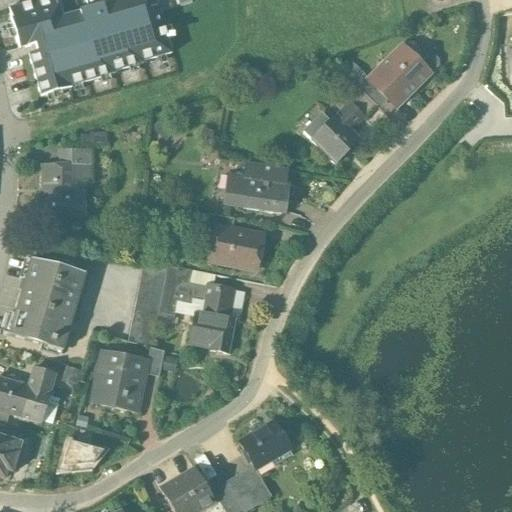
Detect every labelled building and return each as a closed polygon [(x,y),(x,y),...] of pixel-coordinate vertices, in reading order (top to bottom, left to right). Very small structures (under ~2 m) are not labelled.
[(154,0),(126,0),(61,18),(58,6),(57,6),(54,0),(40,0),(8,9),(11,19),(9,20),(15,39),(18,50),(34,46),(37,54),(28,56),(40,99),(71,90),(70,88),(114,76),(114,74),(142,66),(142,64),(171,56),(159,13),(150,15),(148,10),(157,7),(154,0)] [(367,82),(366,83),(380,96),(394,111),(429,77),(400,48),(367,82)] [(367,82),(363,78),(354,87),(372,105),(380,96),(366,83),(367,82)] [(363,120),(348,104),(335,118),(350,133),(363,120)] [(334,117),(310,141),(334,166),(359,142),(350,133),(335,118),(334,117)] [(84,151),(66,151),(65,166),(79,166),(79,167),(84,167),(84,151)] [(65,166),(42,165),(42,201),(36,201),(35,218),(83,219),(84,184),(78,183),(79,167),(79,166),(65,166)] [(285,171),(246,165),(243,181),(227,178),(223,205),(243,208),(243,210),(282,216),(287,187),(283,187),(285,171)] [(480,172),(468,183),(474,190),(487,180),(480,172)] [(233,220),(208,216),(205,229),(217,231),(217,230),(231,233),(233,220)] [(231,233),(217,230),(217,231),(210,264),(252,272),(259,238),(231,233)] [(84,276),(29,261),(7,337),(61,353),(84,276)] [(191,272),(167,267),(166,273),(156,326),(171,330),(177,302),(192,306),(193,303),(202,305),(205,290),(188,286),(191,272)] [(166,273),(143,268),(128,344),(150,350),(151,350),(156,326),(166,273)] [(234,293),(206,287),(205,290),(202,305),(200,316),(194,315),(188,346),(209,350),(209,352),(227,355),(233,322),(228,321),(234,293)] [(151,350),(150,350),(147,362),(148,362),(145,376),(158,379),(163,353),(151,350)] [(147,362),(101,352),(97,370),(107,372),(100,407),(137,415),(145,376),(148,362),(147,362)] [(164,355),(161,369),(174,372),(177,358),(164,355)] [(66,366),(62,379),(78,385),(82,372),(66,366)] [(27,388),(0,380),(0,413),(8,416),(40,425),(41,423),(50,426),(58,400),(48,397),(54,376),(32,370),(27,388)] [(8,416),(0,413),(0,425),(5,427),(8,416)] [(272,424),(238,444),(255,471),(270,462),(273,467),(291,457),(288,451),(272,424)] [(73,427),(68,440),(88,448),(93,435),(73,427)] [(21,445),(0,438),(0,479),(4,481),(6,473),(12,475),(21,445)] [(96,472),(102,451),(64,442),(59,462),(96,472)] [(248,469),(224,484),(241,511),(245,511),(266,499),(248,469)] [(194,471),(159,491),(171,511),(191,511),(197,509),(198,511),(200,511),(214,504),(194,471)] [(241,511),(224,484),(212,491),(224,511),(241,511)]
